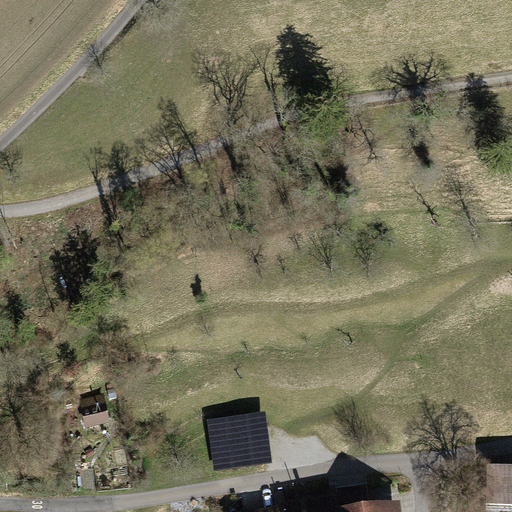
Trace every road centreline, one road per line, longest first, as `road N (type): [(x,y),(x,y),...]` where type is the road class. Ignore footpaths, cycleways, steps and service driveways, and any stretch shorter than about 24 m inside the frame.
road 1 (track): [(0,211),(97,190),(304,112),(511,76)]
road 2 (residential): [(511,445),(151,499),(0,502)]
road 3 (track): [(0,145),(140,0)]
